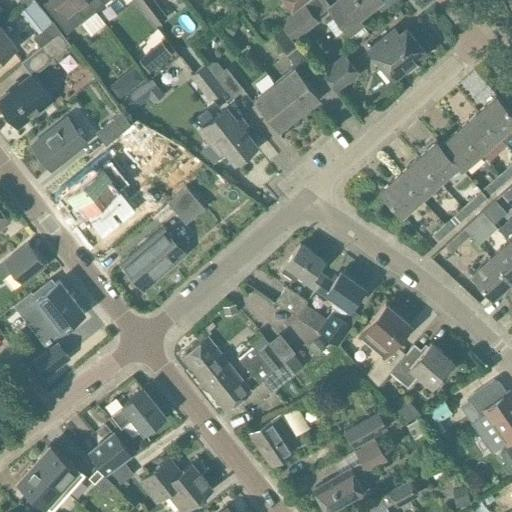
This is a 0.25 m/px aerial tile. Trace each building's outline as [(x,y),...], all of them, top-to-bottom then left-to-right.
[(67,33),(96,11),(87,0),(54,0),(58,5),(50,11),(67,33)] [(87,0),(96,11),(108,0),(87,0)] [(167,15),(155,0),(136,0),(156,24),(167,15)] [(281,23),(299,8),(308,0),(281,0),(292,13),(281,23)] [(308,0),(299,8),(281,23),(281,24),(298,45),(294,40),(319,20),(316,17),(331,5),(326,0),(308,0)] [(357,18),(379,0),(338,0),(329,7),(350,33),(356,39),(367,30),(362,24),(362,23),(357,18)] [(61,31),(23,60),(21,61),(32,75),(53,59),(52,57),(71,43),(53,21),(61,31)] [(41,46),(23,60),(61,31),(53,21),(33,36),(41,46)] [(228,21),(223,31),(232,36),(237,25),(228,21)] [(287,54),(298,45),(281,24),(270,32),(287,54)] [(0,57),(16,46),(0,25),(0,57)] [(400,34),(395,28),(369,49),(393,78),(426,52),(407,28),(400,34)] [(336,91),(360,72),(344,52),(321,72),(336,91)] [(148,54),(140,60),(149,71),(157,64),(148,54)] [(205,63),(225,88),(225,87),(233,97),(243,88),(226,66),(225,68),(220,63),(216,66),(211,59),(205,63)] [(225,88),(205,63),(190,75),(210,100),(225,88)] [(294,67),(274,83),(298,112),(318,96),(294,67)] [(50,99),(30,74),(0,97),(0,104),(16,126),(50,99)] [(122,76),(109,86),(119,98),(132,88),(122,76)] [(278,129),(298,112),(274,83),(254,99),(278,129)] [(133,92),(123,101),(131,111),(142,102),(133,92)] [(496,95),(478,111),(499,135),(505,142),(511,135),(511,130),(508,127),(511,123),(511,111),(497,94),(496,95)] [(227,108),(200,129),(211,143),(203,149),(214,164),(228,153),(235,162),(257,145),(243,128),(249,124),(242,115),(236,120),(227,108)] [(478,111),(459,127),(481,152),(499,135),(478,111)] [(111,140),(125,127),(115,115),(96,131),(106,144),(111,140)] [(85,141),(66,117),(32,144),(51,168),(85,141)] [(125,127),(111,140),(121,152),(146,131),(136,119),(133,121),(125,127)] [(461,169),(481,152),(459,127),(441,143),(440,144),(458,164),(457,164),(461,169)] [(418,157),(439,181),(457,164),(458,164),(440,144),(441,143),(438,140),(437,141),(418,157)] [(418,157),(399,174),(420,197),(439,181),(418,157)] [(507,181),(500,173),(487,184),(494,192),(507,181)] [(399,174),(380,191),(401,214),(420,197),(399,174)] [(511,183),(500,194),(507,201),(511,196),(511,183)] [(204,206),(186,185),(168,201),(186,223),(204,206)] [(475,208),(488,197),(481,190),(468,201),(475,209),(475,208)] [(495,199),(481,211),(488,218),(493,224),(506,212),(495,199)] [(462,207),(450,217),(457,225),(469,214),(462,207)] [(0,226),(9,220),(0,208),(0,226)] [(481,211),(463,227),(470,235),(488,218),(481,211)] [(123,262),(144,286),(196,242),(175,218),(123,262)] [(439,241),(451,230),(444,223),(432,233),(439,241)] [(452,250),(470,235),(463,227),(446,243),(452,250)] [(511,244),(508,240),(489,256),(511,280),(511,279),(511,244)] [(12,271),(22,284),(46,264),(28,243),(0,265),(0,275),(3,279),(12,271)] [(305,282),(315,289),(325,274),(317,269),(323,260),(300,244),(286,264),(286,263),(281,270),(294,279),(299,273),(308,278),(305,282)] [(492,297),(511,280),(489,256),(471,273),(492,297)] [(330,277),(325,274),(315,289),(325,295),(327,292),(336,298),(331,305),(345,314),(363,287),(341,272),(339,275),(334,272),(330,277)] [(60,330),(83,312),(59,280),(36,299),(60,330)] [(274,301),(296,316),(307,301),(285,286),(274,301)] [(27,295),(0,313),(0,326),(8,339),(41,317),(27,295)] [(376,388),(390,372),(398,362),(406,352),(395,343),(410,324),(386,303),(359,335),(380,354),(372,363),(374,365),(366,375),(376,388)] [(325,317),(317,330),(338,344),(351,324),(330,309),(325,317)] [(296,316),(306,323),(315,310),(296,316)] [(47,352),(57,366),(82,346),(71,333),(47,352)] [(181,354),(208,387),(219,378),(223,383),(236,372),(206,334),(181,354)] [(252,372),(256,369),(264,378),(285,361),(268,340),(267,341),(261,334),(249,343),(251,346),(238,356),(252,372)] [(315,355),(325,346),(317,337),(307,345),(315,355)] [(406,352),(398,362),(390,372),(407,387),(419,373),(432,385),(452,360),(431,342),(421,353),(412,345),(406,352)] [(252,372),(259,381),(262,379),(272,390),(294,372),(285,361),(264,378),(256,369),(252,372)] [(250,389),(236,372),(223,383),(219,378),(208,387),(225,409),(250,389)] [(484,388),(483,386),(473,392),(473,393),(467,397),(473,406),(471,408),(476,415),(478,414),(480,417),(487,412),(507,443),(511,439),(511,393),(509,389),(508,390),(499,377),(484,388)] [(112,414),(121,426),(134,416),(144,429),(163,414),(143,389),(124,404),(112,414)] [(407,421),(421,413),(405,394),(393,405),(407,421)] [(441,420),(453,412),(444,398),(420,414),(435,436),(446,429),(441,420)] [(292,450),(291,449),(290,446),(298,440),(295,435),(310,427),(298,406),(282,415),(281,413),(249,432),(269,464),(292,450)] [(353,447),(388,427),(378,410),(343,430),(353,447)] [(115,432),(93,449),(91,450),(106,469),(130,450),(115,432)] [(140,432),(129,440),(137,449),(147,441),(140,432)] [(375,437),(354,450),(366,470),(387,458),(375,437)] [(69,492),(85,473),(51,443),(34,461),(69,492)] [(168,491),(183,510),(184,508),(211,487),(191,462),(180,471),(168,457),(140,479),(157,499),(168,491)] [(17,480),(52,511),(69,492),(34,461),(17,480)] [(111,473),(119,484),(134,473),(125,462),(111,473)] [(95,482),(103,473),(97,467),(89,476),(95,482)] [(340,473),(314,488),(327,511),(363,491),(355,477),(350,468),(340,473)] [(410,478),(389,490),(398,505),(419,493),(410,478)] [(457,507),(471,504),(466,485),(452,488),(457,507)] [(495,499),(491,493),(482,499),(486,505),(495,499)]
